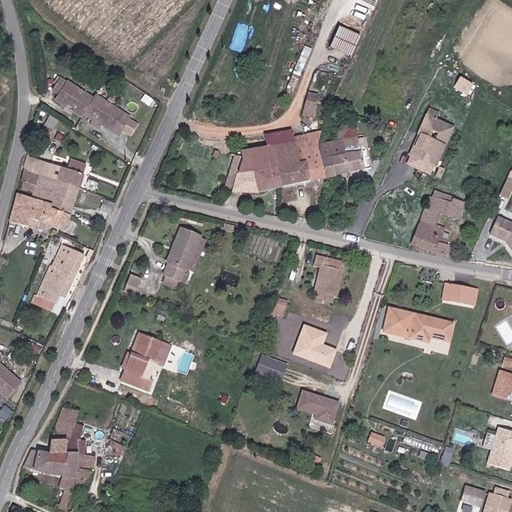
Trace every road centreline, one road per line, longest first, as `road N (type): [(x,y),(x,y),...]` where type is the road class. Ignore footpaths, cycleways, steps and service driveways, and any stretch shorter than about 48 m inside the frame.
road 1 (residential): [(139,194),(511,275)]
road 2 (tertiary): [(139,194),(0,489)]
road 3 (residential): [(175,118),(205,131),(285,121),(296,113),(342,0)]
road 4 (unclassified): [(0,230),(27,86),(7,0)]
road 5 (tertiary): [(228,0),(175,118)]
